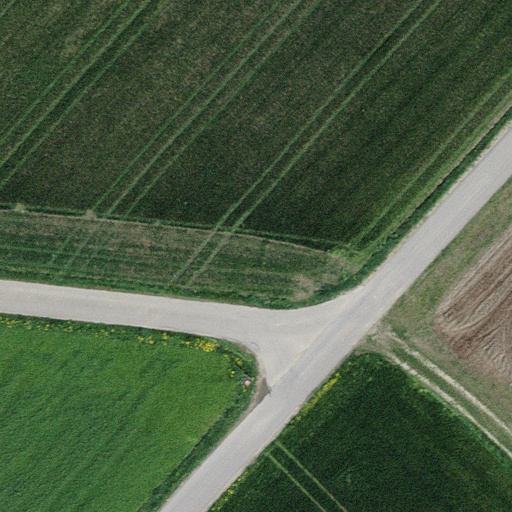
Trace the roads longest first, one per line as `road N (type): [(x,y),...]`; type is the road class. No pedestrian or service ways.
road 1 (unclassified): [(343,336),(0,297)]
road 2 (unclassified): [(343,336),(511,152)]
road 3 (unclassified): [(182,511),(343,336)]
road 4 (track): [(511,444),(343,336)]
